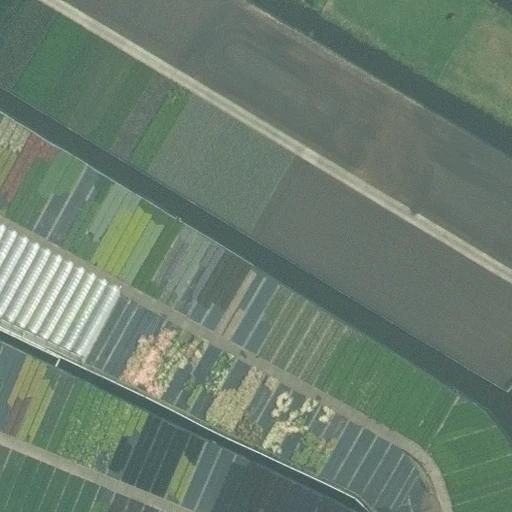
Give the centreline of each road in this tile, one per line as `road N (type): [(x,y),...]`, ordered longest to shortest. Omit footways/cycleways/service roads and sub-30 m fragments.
road 1 (track): [(445,511),(433,471),(414,450),(0,221)]
road 2 (unknown): [(113,0),(511,236)]
road 3 (track): [(0,439),(179,511)]
